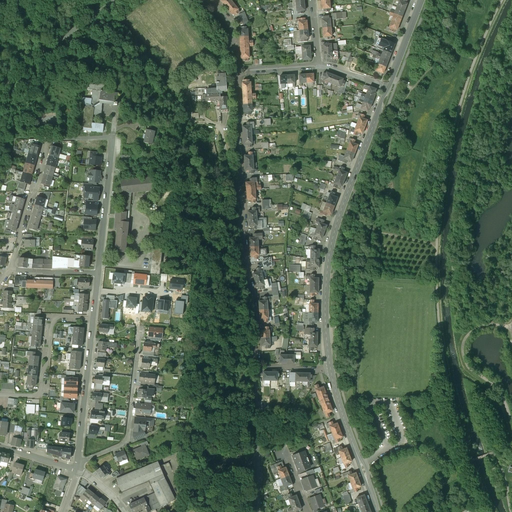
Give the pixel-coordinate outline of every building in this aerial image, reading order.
[(329,0),(326,0),(321,1),(321,9),(323,9),(323,12),(329,12),(329,9),(330,9),(329,0)] [(406,1),(403,0),(400,0),(400,1),(399,1),(398,2),(396,7),(404,10),(406,4),(405,3),(406,1)] [(233,2),(226,8),(232,15),(233,14),(234,16),(239,12),(238,10),(238,9),(233,2)] [(304,2),(295,2),(296,9),(296,12),(297,11),(297,12),(297,14),(303,14),(303,11),(304,11),(304,2)] [(404,10),(396,7),(395,12),(390,10),(389,13),(401,17),(404,10)] [(244,12),(239,14),(243,26),(249,23),(244,12)] [(401,17),(389,13),(389,15),(393,17),(391,21),(399,24),(401,17)] [(329,16),(323,17),(323,20),(321,20),(322,29),(331,28),(330,19),(329,19),(329,16)] [(305,18),(299,19),(299,21),(299,22),(298,22),(299,31),(307,30),(306,21),(305,21),(305,18)] [(399,24),(391,21),(388,28),(390,28),(389,30),(394,33),(395,30),(396,31),(399,24)] [(246,27),(240,27),(240,30),(239,30),(239,37),(248,36),(247,29),(246,29),(246,27)] [(331,28),(322,29),(323,37),(324,37),(324,40),(331,39),(330,37),(331,37),(331,28)] [(307,30),(299,31),(299,39),(300,39),(301,42),(307,42),(306,39),(308,39),(307,30)] [(440,37),(432,33),(430,38),(438,42),(440,37)] [(383,49),(383,51),(391,54),(393,47),(394,45),(380,39),(377,47),(383,49)] [(249,51),(240,51),(241,59),(242,58),(242,61),(248,61),(248,58),(249,58),(249,51)] [(391,54),(383,51),(381,55),(377,53),(376,56),(388,61),(391,54)] [(388,61),(376,56),(375,58),(379,60),(377,64),(385,67),(388,61)] [(385,67),(377,64),(375,71),(376,71),(375,74),(381,76),(382,74),(383,74),(385,67)] [(334,76),(326,73),(325,74),(323,73),(320,82),(323,83),(323,84),(326,86),(328,82),(331,84),(334,76)] [(343,79),(334,76),(331,84),(340,87),(340,86),(342,87),(343,87),(345,82),(342,81),(343,79)] [(191,96),(202,95),(202,87),(196,88),(197,91),(191,92),(191,96)] [(376,89),(369,87),(368,89),(366,94),(370,95),(371,94),(374,96),(376,92),(375,92),(376,89)] [(223,97),(220,97),(220,94),(218,94),(218,97),(218,100),(219,106),(226,105),(226,97),(223,97)] [(255,96),(243,97),(243,105),(252,104),(251,99),(256,99),(255,96)] [(372,101),(361,96),(360,98),(359,99),(360,99),(364,100),(363,102),(367,103),(367,104),(370,106),(372,101)] [(370,106),(367,104),(367,103),(363,102),(363,103),(360,109),(367,112),(368,109),(369,109),(370,106)] [(252,104),(243,105),(244,111),(245,111),(245,114),(251,114),(251,111),(252,111),(252,104)] [(359,118),(356,124),(364,127),(367,121),(365,120),(366,119),(364,118),(364,116),(361,114),(359,118)] [(250,122),(246,122),(246,124),(244,124),(244,126),(242,126),(243,135),(251,134),(251,127),(251,125),(250,125),(250,122)] [(364,127),(356,124),(354,131),(353,134),(357,136),(357,134),(360,135),(361,134),(362,134),(364,127)] [(146,129),(143,142),(153,144),(156,131),(146,129)] [(251,134),(243,135),(243,144),(245,144),(245,145),(248,145),(248,147),(252,147),(252,145),(252,144),(252,142),(251,134)] [(355,140),(351,139),(350,143),(349,142),(346,151),(354,154),(357,145),(356,145),(357,143),(354,142),(355,140)] [(32,145),(31,144),(31,145),(29,150),(28,154),(37,156),(39,147),(37,146),(32,145)] [(60,149),(52,146),(49,156),(58,158),(60,149)] [(354,154),(346,151),(344,157),(343,159),(344,159),(342,162),(346,164),(347,162),(349,163),(350,161),(351,162),(354,154)] [(93,153),(90,152),(89,165),(100,166),(101,157),(99,157),(93,156),(93,153)] [(252,152),(248,152),(248,154),(245,154),(246,156),(244,156),(245,163),(253,163),(253,155),(252,155),(252,152)] [(37,156),(28,154),(26,163),(34,166),(37,156)] [(58,158),(49,156),(46,165),(55,168),(58,158)] [(34,166),(26,163),(23,172),(31,175),(34,166)] [(253,163),(245,163),(245,170),(246,170),(246,172),(249,171),(249,173),(253,173),(253,170),(253,163)] [(55,168),(46,165),(44,174),(52,177),(55,168)] [(344,168),(341,167),(340,169),(339,170),(338,172),(336,177),(344,180),(346,175),(346,176),(347,173),(346,173),(346,171),(344,170),(344,168)] [(100,172),(91,171),(91,175),(89,174),(89,178),(90,178),(90,181),(96,182),(99,182),(100,172)] [(31,175),(23,172),(22,176),(20,182),(26,184),(29,184),(31,175)] [(52,177),(44,174),(41,184),(50,186),(52,177)] [(153,177),(120,180),(122,194),(131,193),(134,192),(154,190),(153,177)] [(344,180),(336,177),(334,183),(334,184),(333,185),(333,187),(334,188),(335,188),(336,188),(337,187),(340,188),(340,186),(342,187),(342,184),(344,180)] [(254,178),(250,178),(250,181),(247,181),(247,182),(246,182),(246,191),(255,191),(254,185),(254,182),(254,181),(254,178)] [(26,184),(20,182),(19,181),(17,188),(18,188),(17,191),(24,191),(26,184)] [(91,188),(85,187),(84,197),(93,198),(98,199),(99,188),(91,188)] [(255,191),(246,191),(247,200),(248,200),(248,201),(251,201),(251,203),(255,203),(255,201),(255,200),(255,199),(255,197),(255,191)] [(50,192),(44,192),(42,198),(45,199),(48,200),(50,192)] [(332,192),(331,192),(330,194),(330,195),(329,195),(328,197),(326,203),(334,206),(336,200),(337,198),(336,197),(337,196),(334,195),(335,193),(333,192),(332,192)] [(122,194),(122,198),(127,199),(126,212),(126,213),(125,213),(124,224),(128,224),(131,193),(122,194)] [(21,199),(16,197),(15,202),(14,205),(22,207),(24,200),(21,199)] [(42,198),(37,197),(35,205),(43,207),(45,199),(42,198)] [(334,206),(326,203),(323,211),(324,212),(322,215),(326,216),(327,214),(330,215),(330,214),(331,214),(332,212),(334,206)] [(93,204),(87,204),(86,206),(85,214),(96,215),(97,206),(94,205),(93,204)] [(22,207),(14,205),(12,213),(20,215),(22,207)] [(43,207),(35,205),(32,213),(41,215),(43,207)] [(52,210),(43,207),(41,215),(46,217),(47,212),(51,213),(52,210)] [(255,208),(251,208),(251,210),(249,210),(249,212),(247,212),(248,219),(256,219),(256,212),(255,212),(255,210),(255,208)] [(121,212),(115,211),(115,212),(116,212),(115,223),(114,223),(113,231),(117,231),(114,252),(114,253),(125,254),(125,253),(124,253),(126,232),(127,232),(128,224),(124,224),(125,213),(126,213),(126,212),(121,212)] [(311,213),(306,211),(305,211),(303,216),(304,217),(309,219),(311,213)] [(20,215),(12,213),(9,221),(18,223),(20,215)] [(41,215),(32,213),(30,221),(38,223),(41,215)] [(256,219),(248,219),(248,226),(250,226),(250,228),(252,228),(252,230),(257,229),(256,226),(257,226),(257,222),(256,219)] [(91,221),(84,220),(84,222),(83,231),(94,232),(95,221),(91,221)] [(324,221),(321,220),(319,223),(319,222),(318,224),(316,229),(324,232),(327,226),(326,225),(326,224),(324,223),(324,221)] [(18,223),(9,221),(7,229),(15,231),(18,223)] [(38,223),(30,221),(28,229),(36,231),(38,223)] [(324,232),(316,229),(314,236),(314,237),(313,239),(317,241),(317,239),(320,240),(320,239),(322,239),(324,232)] [(257,234),(253,235),(253,236),(250,237),(250,238),(249,238),(249,247),(258,247),(257,239),(257,238),(257,234)] [(83,241),(81,241),(80,248),(82,249),(84,249),(84,250),(85,251),(92,252),(93,243),(92,242),(91,242),(83,241)] [(315,246),(311,246),(311,249),(311,250),(310,258),(319,259),(319,250),(318,250),(318,248),(315,248),(315,246)] [(258,247),(249,247),(250,256),(251,256),(251,257),(254,257),(254,259),(258,259),(258,257),(258,256),(258,255),(258,247)] [(161,251),(152,250),(150,271),(150,275),(158,276),(161,251)] [(89,258),(74,256),(74,260),(80,261),(79,268),(80,268),(88,269),(88,265),(89,258)] [(62,259),(52,258),(52,261),(52,269),(62,270),(62,259)] [(319,259),(310,258),(310,262),(310,267),(311,267),(311,270),(311,271),(315,271),(315,269),(317,269),(317,267),(319,267),(319,259)] [(27,260),(19,259),(18,268),(27,268),(27,260)] [(74,260),(62,259),(62,270),(67,270),(67,268),(78,270),(80,269),(80,268),(79,268),(80,261),(74,260)] [(43,260),(27,260),(27,268),(43,269),(43,260)] [(52,261),(43,260),(43,269),(52,270),(52,269),(52,261)] [(260,268),(256,269),(256,271),(253,272),(254,273),(252,273),(254,281),(263,278),(261,273),(261,271),(260,271),(260,269),(260,268)] [(26,276),(22,275),(22,277),(15,277),(15,284),(22,285),(22,287),(26,287),(26,282),(26,281),(26,276)] [(123,284),(124,276),(113,275),(112,284),(123,285),(123,284)] [(145,287),(146,277),(134,275),(134,276),(133,282),(133,285),(145,287)] [(315,275),(311,275),(310,276),(310,278),(310,280),(310,285),(318,286),(318,279),(317,279),(317,277),(314,277),(315,275)] [(26,287),(26,288),(47,289),(52,289),(53,285),(53,279),(35,278),(34,281),(26,281),(26,282),(26,287)] [(263,278),(254,281),(256,288),(258,287),(258,289),(260,288),(261,290),(265,289),(264,286),(264,284),(263,278)] [(182,283),(170,281),(169,289),(182,291),(182,283)] [(318,286),(310,285),(310,293),(310,296),(314,296),(314,294),(317,294),(317,293),(318,293),(318,286)] [(52,289),(47,289),(42,301),(50,301),(55,290),(52,289)] [(12,292),(3,291),(3,300),(12,300),(12,292)] [(88,295),(79,294),(78,303),(87,304),(88,295)] [(126,308),(135,309),(136,299),(127,298),(126,308)] [(266,298),(262,298),(262,300),(260,300),(260,301),(258,302),(259,310),(267,310),(267,303),(267,302),(267,301),(266,301),(266,298)] [(142,299),(142,303),(141,312),(151,314),(152,300),(149,300),(150,299),(145,299),(142,299)] [(12,300),(3,300),(3,308),(11,309),(12,300)] [(106,301),(103,300),(101,319),(108,320),(109,315),(108,315),(108,309),(116,309),(117,302),(113,301),(106,301)] [(314,300),(310,300),(310,303),(310,304),(309,304),(309,313),(318,313),(318,304),(317,304),(317,303),(314,302),(314,300)] [(168,302),(159,301),(159,303),(158,311),(167,312),(168,302)] [(174,302),(173,315),(182,316),(183,305),(183,303),(180,303),(174,302)] [(87,304),(78,303),(78,307),(78,310),(78,311),(86,312),(87,304)] [(267,310),(259,310),(259,319),(261,319),(261,320),(264,320),(264,322),(268,322),(268,319),(267,310)] [(318,313),(309,313),(309,321),(309,322),(309,325),(313,325),(313,323),(316,323),(316,322),(317,322),(318,313)] [(39,318),(34,317),(33,327),(42,328),(43,318),(39,318)] [(280,329),(278,317),(271,318),(272,331),(280,329)] [(108,326),(100,325),(100,333),(107,333),(108,329),(108,326)] [(42,328),(33,327),(32,337),(41,338),(42,328)] [(83,328),(74,327),(73,328),(73,334),(73,336),(83,337),(83,328)] [(161,329),(148,327),(147,337),(150,338),(160,339),(161,329)] [(264,328),(264,329),(261,330),(261,331),(260,331),(261,338),(269,338),(269,331),(268,327),(264,328)] [(313,329),(305,329),(305,334),(304,334),(304,340),(308,340),(317,340),(317,335),(317,333),(316,333),(316,331),(313,331),(313,329)] [(83,337),(73,336),(72,345),(82,346),(83,337)] [(41,338),(32,337),(31,346),(35,347),(40,347),(41,338)] [(269,338),(261,338),(261,346),(262,346),(262,347),(265,347),(265,349),(270,349),(269,346),(270,346),(269,342),(269,338)] [(317,340),(308,340),(308,346),(308,347),(309,347),(309,350),(313,351),(313,349),(315,349),(315,347),(317,347),(317,344),(317,340)] [(106,343),(99,342),(98,350),(101,351),(100,352),(105,353),(105,351),(106,351),(106,348),(106,343)] [(151,344),(143,343),(142,351),(151,352),(151,348),(151,344)] [(81,353),(71,352),(71,354),(70,360),(80,361),(81,356),(81,353)] [(281,355),(279,355),(279,359),(278,359),(278,361),(279,361),(279,363),(286,364),(287,355),(281,355)] [(292,355),(287,355),(286,364),(294,364),(294,362),(295,362),(295,359),(294,359),(294,355),(292,355)] [(35,356),(30,356),(29,366),(38,367),(39,357),(35,356)] [(150,360),(142,359),(140,368),(149,369),(149,365),(150,360)] [(80,361),(70,360),(69,369),(79,370),(80,367),(80,361)] [(105,360),(97,360),(96,367),(104,368),(105,360)] [(38,367),(29,366),(28,375),(37,376),(38,367)] [(262,380),(270,381),(270,372),(263,372),(263,374),(261,374),(261,376),(262,376),(262,380)] [(277,372),(270,372),(270,381),(277,381),(277,377),(278,377),(279,374),(277,374),(277,372)] [(310,373),(302,373),(302,382),(307,382),(309,382),(310,378),(311,378),(311,375),(310,375),(310,373)] [(154,375),(140,374),(139,381),(143,382),(142,383),(153,384),(154,375)] [(37,376),(28,375),(27,385),(33,386),(36,386),(37,376)] [(324,414),(325,414),(328,413),(332,411),(323,387),(319,388),(315,390),(324,414)] [(139,389),(138,389),(137,398),(144,398),(145,398),(146,396),(146,390),(139,389)] [(101,394),(93,393),(92,401),(94,401),(96,401),(98,401),(101,401),(101,397),(101,394)] [(69,404),(61,403),(61,404),(60,412),(73,413),(74,405),(69,404)] [(147,405),(136,404),(135,413),(149,415),(150,406),(147,405)] [(34,414),(35,405),(26,405),(25,414),(34,414)] [(97,412),(91,411),(90,418),(98,419),(99,415),(105,415),(105,412),(104,412),(102,412),(97,412)] [(71,419),(62,418),(61,426),(70,427),(71,419)] [(142,420),(134,419),(133,431),(134,431),(141,432),(142,424),(149,425),(149,421),(142,420)] [(329,426),(329,427),(332,433),(339,430),(337,423),(336,423),(329,426)] [(149,425),(142,424),(141,432),(144,433),(152,432),(153,425),(149,425)] [(97,427),(89,426),(88,434),(96,435),(97,427)] [(339,430),(332,433),(334,439),(341,437),(342,436),(339,430)] [(21,433),(15,431),(13,438),(21,440),(21,433)] [(141,432),(134,431),(134,434),(133,434),(132,436),(134,439),(135,440),(145,435),(144,433),(141,432)] [(69,434),(60,433),(59,441),(65,441),(65,442),(68,442),(69,434)] [(21,440),(13,438),(12,445),(19,447),(19,445),(21,445),(22,440),(21,440)] [(141,447),(133,450),(133,452),(133,453),(134,454),(136,460),(140,458),(140,457),(147,454),(144,446),(141,447)] [(344,447),(342,448),(341,446),(337,448),(339,451),(338,451),(341,458),(349,455),(346,448),(345,449),(344,447)] [(47,447),(47,450),(47,452),(68,459),(70,458),(71,450),(65,449),(47,447)] [(123,451),(115,454),(116,456),(118,461),(118,462),(127,459),(123,451)] [(304,452),(292,456),(294,462),(306,457),(304,452)] [(10,454),(3,453),(1,462),(4,462),(8,463),(9,457),(10,454)] [(349,455),(341,458),(343,465),(344,464),(345,468),(349,466),(348,464),(350,463),(350,462),(351,462),(349,455)] [(306,457),(294,462),(298,472),(310,467),(308,462),(306,457)] [(274,476),(279,474),(278,470),(277,467),(280,466),(281,468),(284,467),(284,468),(286,467),(283,461),(269,466),(272,473),(272,472),(274,476)] [(24,466),(15,463),(12,471),(21,474),(24,466)] [(168,464),(159,467),(163,475),(172,472),(168,464)] [(150,465),(116,480),(121,492),(148,481),(150,485),(164,479),(163,475),(159,467),(152,469),(150,465)] [(103,466),(96,471),(101,478),(103,476),(106,474),(108,473),(103,466)] [(284,467),(281,468),(280,466),(277,467),(278,470),(279,474),(281,479),(289,476),(286,467),(284,468),(284,467)] [(39,471),(35,469),(34,474),(33,478),(34,478),(42,481),(43,478),(45,473),(45,472),(41,471),(42,471),(39,470),(39,471)] [(354,472),(351,473),(350,471),(347,472),(348,476),(347,476),(350,483),(358,480),(356,473),(354,473),(354,472)] [(57,476),(53,488),(57,490),(62,491),(62,492),(65,482),(65,481),(64,479),(57,476)] [(289,476),(281,479),(284,486),(284,487),(285,490),(286,490),(289,489),(288,487),(291,486),(290,485),(292,484),(289,476)] [(312,476),(302,480),(306,491),(316,487),(312,476)] [(164,479),(150,485),(154,493),(168,487),(164,479)] [(358,480),(350,483),(352,489),(353,489),(354,493),(358,491),(357,489),(360,488),(359,487),(361,486),(358,480)] [(30,490),(22,487),(21,493),(27,496),(30,490)] [(168,487),(154,493),(160,507),(162,506),(166,504),(174,500),(170,491),(168,487)] [(87,489),(86,490),(84,488),(83,490),(85,491),(83,495),(89,500),(93,494),(91,492),(87,489)] [(154,493),(143,498),(150,511),(160,507),(154,493)] [(294,494),(292,495),(291,493),(287,495),(288,498),(290,505),(298,502),(296,495),(295,496),(294,494)] [(93,494),(89,500),(95,505),(99,499),(96,497),(93,494)] [(348,494),(343,496),(346,505),(351,503),(348,494)] [(319,495),(309,499),(313,510),(323,506),(319,495)] [(364,495),(356,498),(358,504),(366,501),(364,495)] [(148,511),(150,511),(143,498),(138,500),(140,504),(141,504),(143,508),(142,508),(142,509),(143,511),(148,511)] [(99,499),(95,505),(100,509),(105,503),(100,499),(99,499)] [(138,500),(128,505),(131,511),(135,511),(138,511),(142,509),(142,508),(143,508),(141,504),(140,504),(138,500)] [(366,501),(358,504),(360,507),(360,509),(368,507),(366,501)] [(298,502),(290,505),(292,508),(293,511),(294,511),(293,511),(297,511),(298,511),(300,511),(300,509),(301,509),(298,502)]
